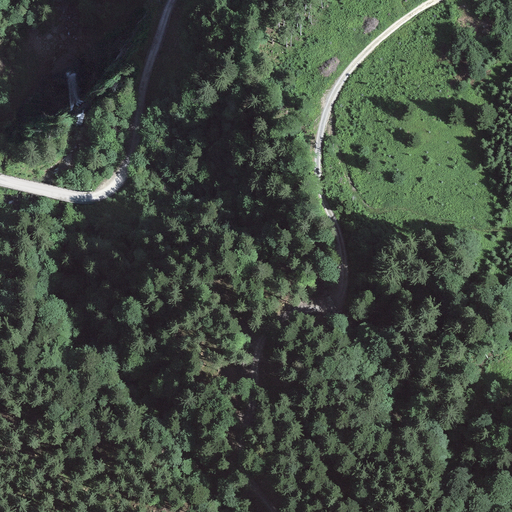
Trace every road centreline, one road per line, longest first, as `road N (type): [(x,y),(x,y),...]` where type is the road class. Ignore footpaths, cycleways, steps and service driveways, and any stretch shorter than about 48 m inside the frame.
road 1 (track): [(275,511),(247,475),(243,445),(265,331),(288,313),(336,300),(342,288),(340,243),(318,178),(325,114),(371,46),(434,0)]
road 2 (track): [(171,0),(116,180),(85,198),(0,180)]
